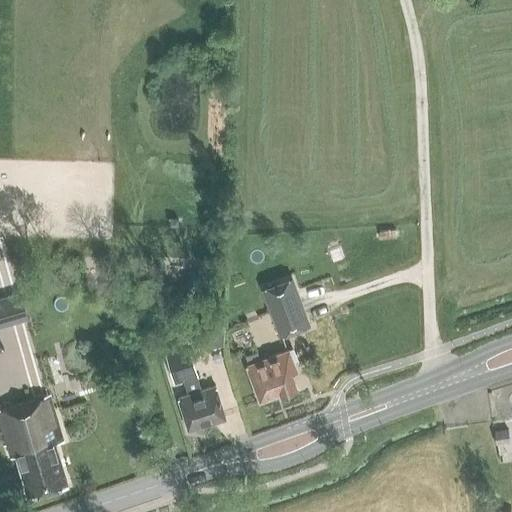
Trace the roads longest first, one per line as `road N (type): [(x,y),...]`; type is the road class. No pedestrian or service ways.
road 1 (secondary): [(511,340),(179,477)]
road 2 (secondary): [(179,477),(285,461),(511,372)]
